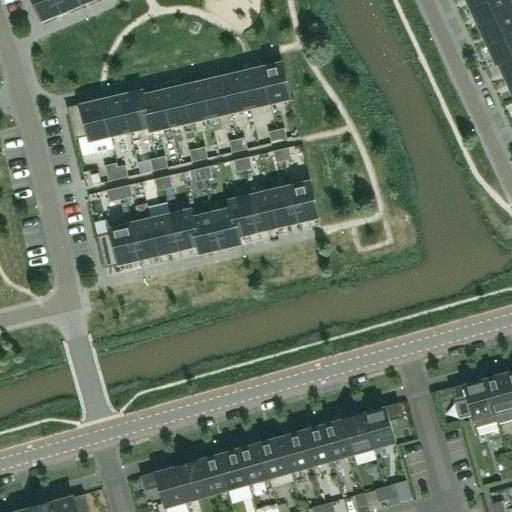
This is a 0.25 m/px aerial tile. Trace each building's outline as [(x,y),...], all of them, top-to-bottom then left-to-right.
[(56,0),(33,0),(39,12),(42,21),(62,13),(56,0)] [(78,0),(56,0),(62,13),(81,5),(78,0)] [(479,26),(511,10),(511,5),(509,0),(486,0),(471,7),(479,26)] [(488,44),(511,32),(511,10),(479,26),(488,44)] [(499,62),(511,55),(511,32),(488,44),(496,63),(499,62)] [(511,78),(511,55),(499,62),(507,80),(511,78)] [(262,66),(270,103),(291,99),(283,61),(262,66)] [(270,103),(262,66),(242,71),(251,108),(270,103)] [(242,71),(222,75),(231,113),(251,108),(242,71)] [(231,113),(222,75),(202,80),(211,117),(231,113)] [(211,117),(202,80),(182,85),(191,122),(211,117)] [(191,122),(182,85),(162,90),(171,127),(191,122)] [(142,89),(122,94),(130,131),(149,127),(150,127),(142,94),(144,94),(142,89)] [(171,127),(162,90),(144,94),(142,94),(150,127),(149,127),(150,132),(151,131),(171,127)] [(130,131),(122,94),(102,99),(110,136),(130,131)] [(110,136),(102,99),(67,107),(69,113),(75,139),(88,136),(90,141),(110,136)] [(284,128),(277,130),(279,141),(287,140),(284,128)] [(279,141),(277,130),(269,131),(271,143),(279,141)] [(245,137),(237,139),(240,151),(248,149),(245,137)] [(240,151),(237,139),(229,141),(232,153),(240,151)] [(205,146),(197,148),(200,160),(208,158),(205,146)] [(284,161),(292,159),(289,147),(281,149),(284,161)] [(200,160),(197,148),(189,150),(192,162),(200,160)] [(284,161),(281,149),(273,151),(276,163),(284,161)] [(165,156),(157,157),(160,169),(168,167),(165,156)] [(252,168),(249,156),(241,158),(244,170),(252,168)] [(160,169),(157,157),(149,159),(152,171),(160,169)] [(244,170),(241,158),(233,160),(236,172),(244,170)] [(119,171),(118,167),(116,167),(115,163),(105,165),(107,173),(119,171)] [(126,165),(118,167),(119,171),(120,178),(128,177),(126,165)] [(212,177),(209,166),(202,168),(204,179),(212,177)] [(204,179),(202,168),(194,169),(196,181),(204,179)] [(120,178),(119,171),(107,173),(109,181),(120,178)] [(173,187),(170,175),(162,177),(165,189),(173,187)] [(165,189),(162,177),(154,179),(157,191),(165,189)] [(319,217),(310,180),(290,185),(298,222),(319,217)] [(133,196),(130,184),(122,186),(125,198),(133,196)] [(298,222),(290,185),(270,190),(279,227),(298,222)] [(125,198),(122,186),(114,188),(117,200),(125,198)] [(117,200),(114,188),(106,190),(109,202),(117,200)] [(279,227),(270,190),(250,194),(259,232),(279,227)] [(259,232),(250,194),(229,199),(231,207),(238,237),(239,236),(259,232)] [(231,207),(212,211),(220,249),(241,244),(239,236),(238,237),(231,207)] [(199,246),(192,216),(193,216),(191,208),(170,213),(179,250),(198,246),(199,246)] [(220,249),(212,211),(193,216),(192,216),(199,246),(198,246),(200,254),(220,249)] [(179,250),(170,213),(151,218),(159,255),(179,250)] [(159,255),(151,218),(131,222),(140,260),(159,255)] [(140,260),(131,222),(110,227),(111,233),(97,236),(105,268),(140,260)] [(498,424),(511,420),(511,392),(506,372),(485,378),(495,414),(498,421),(498,424)] [(495,414),(485,378),(464,384),(463,384),(450,387),(454,402),(468,399),(476,427),(498,421),(495,414)] [(386,406),(374,410),(365,412),(364,412),(374,448),(396,442),(390,420),(403,417),(399,402),(386,406)] [(374,448),(364,412),(343,418),(353,454),(374,448)] [(353,454),(343,418),(342,418),(342,419),(322,424),(332,460),(353,454)] [(332,460),(322,424),(301,430),(311,466),(332,460)] [(311,466),(301,430),(280,436),(291,472),(311,466)] [(291,472),(280,436),(260,442),(270,478),(291,472)] [(270,478),(260,442),(238,448),(249,483),(270,478)] [(249,483),(238,448),(218,454),(228,489),(230,489),(233,501),(249,496),(245,485),(249,483)] [(228,489),(218,454),(199,459),(198,459),(197,459),(207,495),(228,489)] [(207,495),(197,459),(176,465),(187,501),(207,495)] [(187,501),(176,465),(175,465),(175,466),(167,468),(155,472),(155,471),(142,475),(146,490),(159,486),(165,507),(187,501)] [(511,478),(511,471),(511,468),(500,471),(502,481),(511,478)] [(395,484),(385,487),(389,499),(390,506),(400,503),(395,484)] [(389,499),(385,487),(376,490),(379,501),(389,499)] [(368,505),(364,493),(355,495),(358,507),(368,505)] [(51,501),(54,511),(87,511),(90,511),(85,494),(73,497),(73,495),(51,501)] [(505,511),(502,500),(492,503),(494,511),(505,511)] [(54,511),(51,501),(30,507),(31,511),(54,511)] [(334,511),(332,502),(322,505),(324,511),(334,511)]
